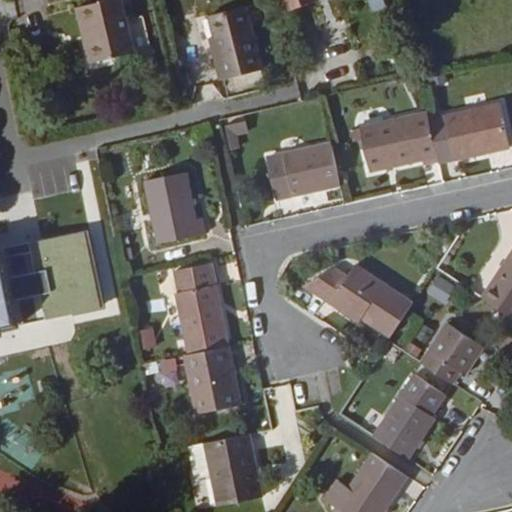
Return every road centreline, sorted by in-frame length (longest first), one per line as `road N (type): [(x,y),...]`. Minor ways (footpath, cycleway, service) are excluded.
road 1 (residential): [(511,195),(281,248),(265,261),(275,322),(309,351)]
road 2 (residential): [(31,155),(288,95)]
road 3 (residential): [(31,155),(24,184),(55,340)]
road 4 (track): [(213,113),(243,231),(265,261)]
road 5 (residential): [(0,33),(31,155)]
